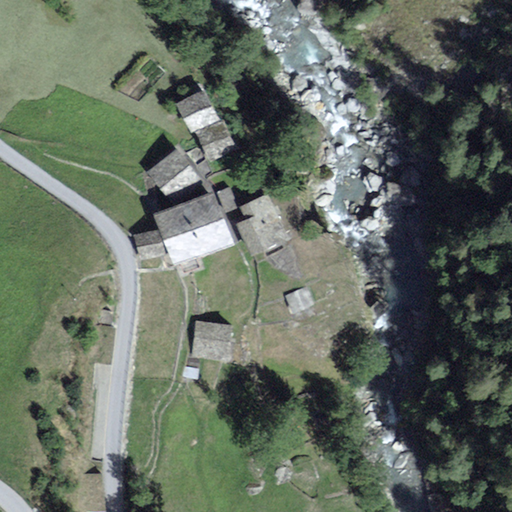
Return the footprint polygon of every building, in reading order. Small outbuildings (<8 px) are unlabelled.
[(194,131),(216,120),(203,93),(178,105),(191,132),(194,131)] [(216,120),(194,131),(206,157),(232,145),(219,118),(216,120)] [(200,180),(179,154),(154,174),(175,200),(200,180)] [(156,214),(174,266),(229,246),(210,195),(156,214)] [(249,220),(239,225),(254,257),(289,240),(267,196),(243,208),(249,220)] [(307,288),(287,295),(292,311),(313,303),(307,288)] [(229,325),(199,323),(196,357),(226,359),(229,325)]
